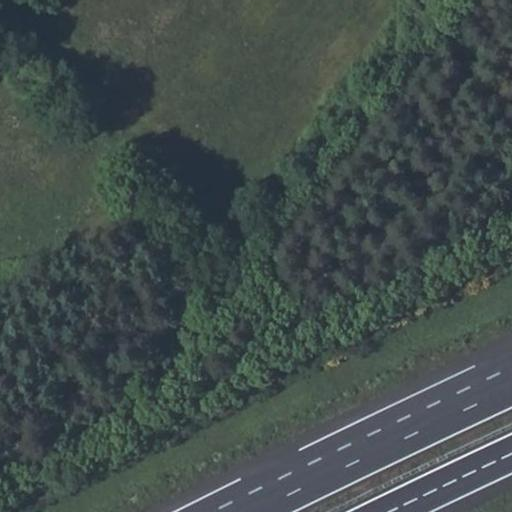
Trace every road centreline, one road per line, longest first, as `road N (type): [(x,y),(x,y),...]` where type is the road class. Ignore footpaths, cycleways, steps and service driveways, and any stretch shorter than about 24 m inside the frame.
road 1 (motorway): [(511,389),(257,511)]
road 2 (motorway): [(388,511),(511,453)]
